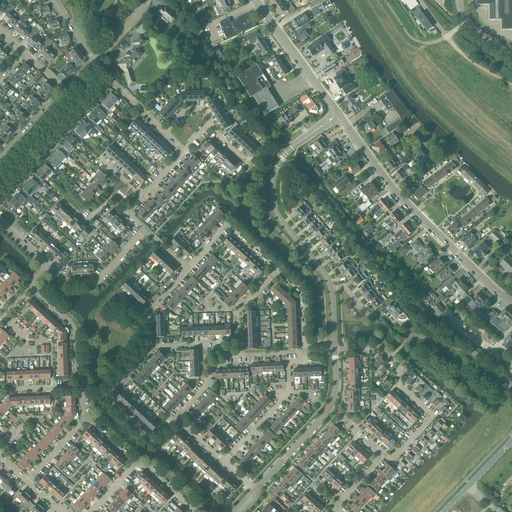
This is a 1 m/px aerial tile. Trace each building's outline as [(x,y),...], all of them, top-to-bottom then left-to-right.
[(212,0),(214,2),(217,0),(219,5),(215,7),(214,9),(218,16),(226,12),(226,13),(228,12),(228,11),(231,10),(230,7),(232,6),(229,0),(212,0)] [(323,8),(331,4),(329,0),(318,0),(309,5),(315,16),(321,13),(318,7),(322,5),(323,8)] [(511,0),(476,0),(476,5),(489,5),(489,20),(501,20),(501,30),(511,29),(511,0)] [(277,10),(283,5),(280,1),(273,5),(277,10)] [(0,4),(0,14),(1,13),(3,14),(12,5),(9,3),(6,7),(2,3),(0,4)] [(41,16),(50,13),(47,5),(42,7),(41,4),(34,7),(35,10),(39,8),(41,16)] [(7,23),(12,18),(8,14),(14,7),(12,5),(3,14),(5,16),(3,19),(7,23)] [(283,5),(277,10),(280,15),(287,10),(283,5)] [(159,12),(163,15),(161,18),(167,23),(169,21),(172,23),(177,18),(166,8),(164,10),(162,9),(159,12)] [(414,11),(412,12),(416,17),(427,31),(432,28),(422,13),(418,16),(414,11)] [(227,39),(256,26),(250,13),(236,19),(237,20),(231,23),(229,18),(219,23),(227,39)] [(289,26),(289,27),(293,32),(310,22),(304,13),(291,21),(292,23),(291,24),(290,24),(290,25),(289,25),(289,26)] [(15,15),(12,18),(7,23),(12,27),(18,20),(20,22),(24,17),(22,15),(18,19),(16,18),(17,17),(15,15)] [(24,17),(20,22),(22,24),(21,25),(20,25),(15,30),(20,35),(27,27),(23,23),(27,19),(24,17)] [(52,31),(60,28),(57,20),(52,22),(51,19),(45,21),(47,24),(49,23),(52,31)] [(306,31),(311,28),(308,23),(299,29),(301,32),(296,35),(300,41),(309,36),(306,31)] [(31,31),(27,27),(20,35),(24,39),(29,33),(31,35),(37,29),(35,27),(31,31)] [(32,46),(39,39),(35,36),(39,31),(37,29),(31,35),(33,37),(28,42),(32,46)] [(260,38),(261,37),(257,31),(248,37),(252,43),(255,41),(257,44),(262,40),(260,38)] [(59,37),(62,45),(70,42),(67,34),(62,36),(61,33),(52,37),(53,40),(59,37)] [(132,77),(131,73),(129,67),(133,63),(133,64),(137,60),(136,59),(142,53),(138,49),(146,41),(140,36),(134,43),(136,45),(133,48),(134,49),(130,54),(129,53),(126,57),(122,62),(121,61),(118,64),(125,71),(129,84),(132,83),(131,77),(132,77)] [(329,43),(324,36),(308,48),(313,55),(318,52),(319,52),(323,49),(322,49),(324,47),(330,55),(335,52),(329,43)] [(41,50),(50,41),(47,39),(43,43),(39,39),(32,46),(37,51),(39,48),(41,50)] [(262,54),(270,49),(267,44),(266,42),(264,39),(262,40),(257,44),(256,44),(260,49),(255,52),(258,56),(262,53),(262,54)] [(50,41),(41,50),(43,52),(41,54),(45,58),(50,53),(46,49),(52,43),(50,41)] [(0,62),(3,64),(7,59),(5,57),(10,52),(5,48),(1,53),(0,54),(0,62)] [(69,63),(60,72),(66,78),(75,69),(74,68),(81,60),(80,60),(83,58),(76,48),(69,53),(73,58),(69,63)] [(50,53),(45,58),(50,62),(55,57),(50,53)] [(272,69),(275,67),(282,63),(278,57),(272,61),(274,64),(270,66),(268,67),(270,70),(272,69)] [(342,59),(323,70),(324,72),(325,72),(325,73),(328,71),(328,72),(344,63),(342,59)] [(282,63),(275,67),(278,72),(285,68),(282,63)] [(21,68),(26,73),(30,68),(25,64),(21,68)] [(250,69),(238,76),(251,98),(253,96),(265,115),(278,107),(270,92),(271,92),(270,90),(269,91),(267,89),(271,87),(257,64),(250,69)] [(26,73),(21,68),(17,72),(22,77),(26,73)] [(278,72),(276,73),(274,75),(275,77),(277,76),(277,75),(280,74),(282,77),(288,73),(285,68),(278,72)] [(336,75),(333,77),(336,82),(346,77),(343,73),(345,72),(343,68),(335,72),(336,75)] [(10,73),(13,76),(13,77),(18,81),(22,77),(17,72),(14,69),(10,73)] [(18,81),(13,77),(9,81),(14,86),(18,81)] [(336,82),(335,83),(338,88),(342,86),(343,88),(345,93),(354,88),(351,83),(350,84),(346,77),(336,82)] [(41,87),(48,94),(52,89),(45,83),(41,87)] [(2,88),(7,93),(11,89),(6,84),(2,88)] [(48,94),(41,87),(36,92),(33,90),(31,92),(37,97),(38,95),(43,99),(48,94)] [(26,91),(29,94),(32,97),(28,101),(35,108),(39,103),(35,99),(37,97),(31,92),(28,89),(26,91)] [(403,121),(411,116),(392,90),(380,99),(388,110),(393,107),(403,121)] [(106,98),(113,105),(117,100),(119,102),(121,100),(114,93),(112,95),(110,94),(106,98)] [(310,109),(318,111),(319,110),(319,109),(319,108),(318,108),(318,107),(318,106),(317,106),(316,105),(315,105),(313,102),(314,102),(312,99),(310,100),(309,98),(307,94),(300,99),(303,103),(303,102),(304,104),(305,103),(310,110),(310,109)] [(344,100),(353,113),(354,114),(366,106),(365,105),(372,100),(370,97),(360,104),(358,102),(356,104),(353,99),(355,98),(353,94),(344,100)] [(100,106),(108,114),(110,115),(112,113),(109,110),(113,105),(106,98),(101,103),(102,104),(100,106)] [(171,102),(177,108),(181,104),(174,98),(171,102)] [(210,107),(217,102),(215,98),(207,102),(210,107)] [(23,103),(21,105),(20,104),(18,106),(24,111),(25,109),(30,113),(35,108),(28,101),(25,105),(23,103)] [(177,108),(171,102),(167,106),(173,112),(177,108)] [(217,102),(210,107),(213,112),(220,107),(217,102)] [(289,124),(290,124),(291,124),(292,123),(293,122),(293,121),(292,118),(302,110),(298,105),(288,112),(288,111),(281,116),(284,121),(286,120),(289,124)] [(24,111),(18,106),(16,108),(19,111),(14,116),(22,122),(26,118),(21,113),(24,111)] [(108,114),(100,106),(98,109),(97,108),(93,113),(100,119),(104,115),(106,116),(108,114)] [(173,112),(167,106),(163,110),(170,115),(173,112)] [(220,107),(213,112),(216,116),(223,111),(220,107)] [(160,114),(166,119),(170,115),(163,110),(160,114)] [(223,111),(216,116),(219,121),(226,116),(223,111)] [(100,119),(93,113),(88,117),(89,118),(87,120),(99,132),(100,133),(102,131),(95,124),(100,119)] [(5,120),(10,125),(12,123),(17,128),(22,122),(14,116),(10,121),(7,118),(5,120)] [(226,116),(219,121),(222,125),(229,120),(226,116)] [(368,133),(376,127),(368,116),(363,119),(365,122),(368,120),(369,123),(364,127),(368,133)] [(131,131),(139,123),(135,119),(129,125),(131,128),(129,130),(131,131)] [(404,125),(400,119),(385,128),(389,134),(404,125)] [(10,125),(5,120),(3,123),(5,125),(1,130),(8,137),(13,132),(8,128),(10,125)] [(87,133),(87,134),(89,135),(93,131),(97,134),(99,132),(87,120),(85,123),(84,122),(80,127),(87,133)] [(229,120),(222,125),(224,130),(232,125),(229,120)] [(139,123),(131,131),(133,133),(135,131),(137,133),(143,126),(139,123)] [(143,126),(137,133),(139,135),(137,137),(139,139),(147,130),(143,126)] [(74,135),(82,142),(84,140),(82,139),(87,134),(87,133),(80,127),(75,132),(76,133),(74,135)] [(233,137),(238,131),(234,127),(228,134),(233,137)] [(8,137),(1,130),(0,131),(0,138),(4,142),(8,137)] [(147,130),(139,139),(141,140),(143,138),(145,140),(151,134),(147,130)] [(238,131),(233,137),(237,141),(242,135),(238,131)] [(391,147),(399,141),(393,133),(381,143),(380,141),(372,147),(379,155),(380,155),(386,151),(384,147),(389,144),(391,147)] [(423,133),(416,138),(420,142),(426,137),(423,133)] [(145,144),(146,145),(147,146),(155,137),(151,134),(145,140),(147,142),(145,144)] [(84,145),(82,142),(74,135),(72,137),(71,137),(66,141),(74,148),(78,143),(82,147),(84,145)] [(242,135),(237,141),(241,145),(246,139),(242,135)] [(317,148),(325,142),(322,139),(324,138),(322,135),(310,145),(311,146),(313,144),(317,148)] [(155,137),(147,146),(149,148),(151,145),(153,147),(159,141),(155,137)] [(205,151),(207,149),(213,143),(213,142),(214,141),(213,140),(212,141),(209,139),(201,148),(205,151)] [(246,139),(241,145),(245,149),(250,142),(246,139)] [(331,147),(337,142),(335,140),(327,146),(325,142),(317,148),(320,153),(318,154),(320,155),(326,151),(331,147)] [(74,148),(66,141),(62,146),(63,147),(61,149),(69,156),(71,154),(69,153),(74,148)] [(155,153),(163,145),(159,141),(153,147),(155,149),(153,152),(155,153)] [(211,153),(217,146),(215,144),(216,143),(214,141),(213,142),(213,143),(207,149),(211,153)] [(250,142),(245,149),(249,152),(254,146),(250,142)] [(331,155),(339,150),(337,147),(339,145),(337,142),(331,147),(326,151),(327,152),(328,151),(331,155)] [(109,155),(115,149),(111,145),(105,152),(109,155)] [(163,145),(155,153),(157,155),(159,153),(161,155),(167,148),(163,145)] [(420,160),(425,155),(417,145),(412,150),(420,160)] [(217,146),(211,153),(215,157),(221,150),(222,149),(220,147),(219,148),(217,146)] [(254,146),(249,152),(253,156),(258,150),(254,146)] [(163,161),(167,156),(171,152),(167,148),(161,155),(163,157),(161,159),(163,161)] [(75,162),(69,156),(61,149),(59,152),(58,151),(53,155),(60,162),(65,157),(73,165),(75,162)] [(119,153),(115,149),(109,155),(113,159),(119,153)] [(217,162),(219,160),(225,154),(221,150),(213,158),(217,162)] [(345,154),(343,151),(342,153),(339,150),(331,155),(334,160),(333,161),(334,162),(335,162),(336,164),(340,161),(339,159),(345,154)] [(119,153),(113,159),(117,163),(123,156),(119,153)] [(203,164),(194,155),(193,154),(192,156),(193,156),(190,159),(199,168),(203,164)] [(221,166),(223,164),(229,157),(225,154),(219,160),(217,162),(221,166)] [(48,163),(56,171),(61,175),(62,173),(58,169),(62,164),(60,162),(53,155),(49,161),(48,163)] [(123,156),(117,163),(121,166),(127,160),(123,156)] [(402,164),(410,159),(407,156),(400,161),(402,164)] [(227,168),(233,161),(229,157),(223,164),(227,168)] [(186,163),(196,172),(199,168),(190,159),(186,163)] [(127,160),(121,166),(125,170),(131,164),(127,160)] [(232,174),(236,170),(242,164),(238,160),(235,163),(233,161),(227,168),(225,170),(230,174),(232,174)] [(395,165),(398,163),(396,160),(393,162),(391,160),(385,164),(391,172),(397,167),(395,165)] [(447,165),(452,172),(457,168),(452,162),(447,165)] [(56,171),(48,163),(45,166),(44,165),(40,170),(47,176),(52,172),(58,178),(61,175),(56,171)] [(196,172),(186,163),(182,167),(184,169),(185,169),(190,173),(192,175),(196,172)] [(354,173),(360,169),(359,168),(360,168),(359,166),(358,167),(356,164),(355,164),(354,163),(349,167),(352,170),(351,171),(353,174),(354,173)] [(135,167),(131,164),(125,170),(129,174),(135,167)] [(442,169),(447,175),(452,172),(447,165),(442,169)] [(399,182),(406,176),(410,173),(411,171),(409,170),(408,170),(405,166),(394,175),(399,182)] [(462,175),(467,170),(462,166),(458,170),(462,175)] [(135,167),(129,174),(133,177),(139,171),(135,167)] [(317,167),(313,170),(319,177),(323,174),(317,167)] [(185,169),(184,169),(181,173),(188,179),(192,175),(190,173),(185,169)] [(437,172),(442,178),(447,175),(442,169),(437,172)] [(34,177),(48,190),(49,187),(43,181),(47,176),(40,170),(35,175),(36,175),(34,177)] [(467,170),(462,175),(480,192),(485,187),(467,170)] [(137,181),(143,175),(139,171),(133,177),(137,181)] [(108,178),(101,172),(98,176),(106,183),(107,182),(106,181),(108,178)] [(432,176),(437,182),(442,178),(437,172),(432,176)] [(188,179),(181,173),(179,174),(177,177),(184,183),(188,179)] [(106,183),(98,176),(96,174),(92,178),(101,186),(103,184),(104,185),(106,183)] [(143,175),(137,181),(141,185),(147,178),(143,175)] [(340,195),(352,186),(345,176),(333,184),(340,195)] [(427,179),(432,185),(437,182),(432,176),(427,179)] [(31,179),(27,184),(34,191),(36,192),(40,187),(45,192),(48,190),(34,177),(32,180),(31,179)] [(184,183),(177,177),(173,181),(180,187),(184,183)] [(99,189),(101,186),(92,178),(89,182),(90,184),(98,191),(100,190),(99,189)] [(432,185),(427,179),(422,183),(427,189),(432,185)] [(180,187),(173,181),(170,185),(177,191),(180,187)] [(365,195),(374,188),(374,187),(374,186),(373,184),(372,184),(371,184),(371,183),(364,188),(364,187),(363,187),(359,191),(356,188),(350,193),(354,197),(359,193),(360,193),(361,193),(362,192),(365,195)] [(30,195),(34,191),(27,184),(22,189),(23,190),(21,192),(34,204),(36,202),(30,195)] [(87,188),(93,194),(96,192),(97,193),(98,191),(90,184),(87,188)] [(178,193),(177,191),(170,185),(166,189),(173,195),(174,197),(178,193)] [(418,190),(423,196),(427,192),(422,186),(418,190)] [(485,187),(480,192),(484,196),(489,191),(485,187)] [(93,194),(87,188),(83,192),(90,198),(91,199),(92,197),(91,197),(93,194)] [(374,188),(365,195),(367,198),(366,199),(365,200),(366,202),(371,199),(371,198),(371,197),(378,192),(377,191),(378,190),(376,188),(375,188),(374,188)] [(162,192),(169,199),(173,195),(166,189),(162,192)] [(423,196),(418,190),(417,190),(412,194),(418,200),(423,196)] [(34,204),(21,192),(19,194),(18,193),(14,198),(21,205),(25,200),(32,206),(34,204)] [(79,196),(86,202),(90,198),(83,192),(79,196)] [(169,199),(162,192),(159,196),(166,203),(169,199)] [(160,205),(162,208),(164,209),(168,205),(166,203),(159,196),(155,200),(160,205)] [(6,208),(17,218),(19,216),(14,212),(21,205),(14,198),(9,203),(10,204),(6,208)] [(482,202),(487,207),(491,203),(486,198),(482,202)] [(155,200),(154,199),(150,203),(156,209),(159,211),(162,208),(160,205),(155,200)] [(378,211),(387,203),(383,199),(378,204),(381,207),(380,208),(379,208),(378,210),(378,211)] [(296,211),(301,218),(305,215),(310,211),(311,210),(304,201),(298,205),(300,208),(296,211)] [(477,206),(482,211),(487,207),(482,202),(477,206)] [(56,213),(62,207),(63,206),(61,204),(60,205),(58,203),(52,210),(56,213)] [(156,209),(150,203),(146,207),(153,213),(156,209)] [(362,212),(368,208),(364,203),(358,208),(362,212)] [(378,211),(374,214),(377,218),(382,213),(384,211),(385,213),(391,208),(387,203),(378,211)] [(221,218),(222,217),(225,214),(221,211),(222,209),(219,206),(218,205),(217,205),(216,206),(215,207),(215,208),(213,211),(214,212),(221,218)] [(473,209),(478,215),(482,211),(477,206),(473,209)] [(60,217),(66,210),(62,207),(56,213),(60,217)] [(153,213),(146,207),(142,211),(149,217),(153,213)] [(468,213),(473,219),(478,215),(473,209),(468,213)] [(64,221),(70,214),(71,213),(69,212),(68,213),(66,210),(60,217),(64,221)] [(138,215),(145,221),(148,223),(151,219),(149,217),(142,211),(141,210),(140,212),(141,213),(138,215)] [(108,221),(115,215),(110,211),(104,218),(108,221)] [(312,221),(314,219),(310,215),(312,213),(310,211),(305,215),(307,217),(303,221),(307,226),(312,221)] [(387,225),(398,216),(394,211),(388,216),(389,218),(385,222),(387,225)] [(220,220),(221,221),(222,219),(221,218),(214,212),(211,216),(217,222),(220,220)] [(464,217),(469,223),(473,219),(468,213),(464,217)] [(68,224),(74,218),(70,214),(64,221),(68,224)] [(359,214),(354,218),(360,225),(365,220),(359,214)] [(112,225),(119,218),(115,215),(108,221),(112,225)] [(214,226),(215,225),(217,222),(211,216),(207,220),(214,226)] [(398,216),(387,225),(390,228),(395,224),(396,225),(402,220),(398,216)] [(314,219),(312,221),(314,224),(309,228),(313,232),(318,228),(321,226),(317,222),(319,220),(317,217),(314,219)] [(469,223),(464,217),(459,221),(464,227),(469,223)] [(71,228),(78,221),(74,218),(68,224),(71,228)] [(119,218),(112,225),(116,229),(122,222),(119,218)] [(76,232),(82,225),(79,223),(80,222),(79,220),(78,221),(71,228),(76,232)] [(212,228),(213,229),(215,227),(214,226),(207,220),(203,224),(210,230),(212,228)] [(456,231),(457,231),(461,227),(456,221),(451,225),(456,231)] [(120,232),(126,226),(122,222),(116,229),(120,232)] [(407,223),(406,223),(400,228),(401,230),(394,236),(396,239),(409,227),(408,225),(408,224),(407,223)] [(209,234),(208,233),(210,230),(203,224),(200,228),(207,235),(209,234)] [(326,228),(325,227),(323,224),(321,226),(318,228),(320,231),(315,235),(319,239),(326,233),(324,230),(326,228)] [(78,237),(80,235),(86,229),(87,228),(85,226),(84,227),(82,225),(76,232),(74,234),(78,237)] [(456,231),(451,225),(447,230),(453,236),(457,232),(457,231),(456,231)] [(29,235),(33,238),(40,230),(41,230),(36,226),(29,235)] [(126,226),(120,232),(124,236),(130,229),(126,226)] [(372,227),(365,232),(368,235),(374,230),(372,227)] [(409,227),(396,239),(387,247),(392,253),(401,245),(399,242),(407,236),(413,231),(409,227)] [(205,236),(206,237),(207,235),(200,228),(196,232),(203,239),(205,236)] [(86,229),(80,235),(83,239),(90,232),(86,229)] [(44,233),(41,230),(40,230),(33,238),(37,242),(44,234),(44,233)] [(172,239),(174,240),(172,242),(176,246),(182,239),(180,237),(183,234),(180,230),(172,239)] [(504,241),(501,238),(502,237),(495,231),(489,236),(496,243),(497,242),(500,245),(504,241)] [(381,241),(388,235),(386,232),(379,238),(381,241)] [(474,236),(477,234),(477,233),(473,235),(469,232),(465,236),(465,237),(462,241),(464,243),(466,245),(473,237),(474,236)] [(41,246),(48,237),(44,233),(44,234),(37,242),(41,246)] [(330,245),(333,242),(329,238),(332,235),(330,233),(325,238),(326,240),(322,244),(325,249),(330,245)] [(388,235),(381,241),(383,244),(393,236),(390,233),(388,235)] [(481,241),(478,239),(479,237),(479,235),(477,234),(474,236),(473,237),(466,245),(465,246),(469,250),(473,246),(473,245),(474,243),(477,246),(481,241)] [(45,249),(52,241),(48,237),(41,246),(45,249)] [(182,239),(176,246),(175,247),(176,248),(177,247),(180,250),(186,243),(188,241),(184,237),(182,239)] [(223,243),(227,247),(233,240),(229,237),(223,243)] [(233,240),(227,247),(231,250),(237,244),(233,240)] [(336,252),(339,249),(335,245),(338,242),(336,240),(333,242),(330,245),(332,247),(328,251),(331,256),(336,252)] [(52,241),(45,249),(48,253),(54,246),(55,247),(57,244),(52,241)] [(107,245),(114,251),(117,247),(111,241),(107,245)] [(424,262),(433,254),(430,251),(430,250),(426,245),(423,249),(420,246),(421,245),(417,241),(414,243),(411,245),(414,250),(415,249),(419,253),(417,255),(424,262)] [(488,253),(486,252),(489,249),(482,242),(473,252),(479,259),(481,257),(483,259),(488,253)] [(114,251),(107,245),(105,243),(102,247),(110,255),(114,251)] [(180,250),(183,253),(190,247),(186,243),(180,250)] [(237,244),(231,250),(235,254),(241,247),(237,244)] [(406,244),(398,250),(403,256),(410,249),(406,244)] [(58,250),(55,247),(54,246),(48,253),(52,256),(58,250)] [(110,255),(102,247),(98,251),(100,253),(106,259),(110,255)] [(188,257),(191,253),(194,250),(190,247),(183,253),(182,254),(184,256),(185,255),(188,257)] [(241,247),(235,254),(239,257),(245,251),(241,247)] [(339,249),(336,252),(338,254),(333,258),(337,263),(345,257),(341,252),(343,250),(341,248),(339,249)] [(58,250),(52,256),(56,260),(62,254),(58,250)] [(157,250),(151,256),(155,260),(161,254),(157,250)] [(64,251),(62,254),(56,260),(61,264),(68,255),(64,251)] [(245,251),(239,257),(243,261),(249,255),(245,251)] [(96,257),(102,263),(106,259),(100,253),(96,257)] [(159,264),(165,258),(161,254),(155,260),(159,264)] [(208,259),(214,264),(218,260),(212,255),(208,259)] [(249,255),(243,261),(247,265),(253,258),(249,255)] [(163,267),(168,262),(165,258),(159,264),(163,267)] [(253,258),(247,265),(251,268),(257,262),(253,258)] [(348,269),(350,267),(346,262),(349,260),(347,258),(342,262),(344,264),(339,268),(343,273),(348,269)] [(491,268),(497,262),(493,258),(487,263),(491,268)] [(511,274),(511,263),(511,264),(505,258),(500,264),(504,269),(505,269),(508,272),(509,271),(511,274)] [(214,264),(208,259),(205,263),(211,268),(214,264)] [(435,273),(444,265),(439,259),(435,263),(433,261),(426,267),(428,270),(431,268),(435,273)] [(93,273),(93,269),(95,269),(95,261),(87,261),(88,273),(93,273)] [(70,270),(71,270),(71,274),(77,274),(77,267),(76,265),(71,265),(71,264),(69,262),(66,266),(70,270)] [(167,271),(172,265),(168,262),(163,267),(167,271)] [(255,272),(261,266),(257,262),(251,268),(255,272)] [(211,268),(205,263),(201,267),(207,272),(211,268)] [(171,275),(176,269),(172,265),(167,271),(171,275)] [(359,272),(355,268),(353,265),(350,267),(348,269),(350,271),(345,275),(349,280),(356,274),(359,272)] [(255,272),(259,276),(265,270),(261,266),(255,272)] [(207,272),(201,267),(198,271),(203,276),(207,272)] [(362,269),(359,272),(356,274),(358,276),(353,280),(357,285),(367,276),(364,272),(367,269),(364,267),(362,269)] [(449,276),(453,272),(448,267),(439,275),(444,280),(440,283),(443,285),(451,278),(449,276)] [(203,276),(198,271),(194,275),(200,280),(203,276)] [(13,272),(9,276),(16,282),(17,280),(19,278),(13,272)] [(403,277),(407,281),(412,277),(408,273),(403,277)] [(9,276),(6,280),(12,286),(16,282),(9,276)] [(189,281),(194,286),(198,282),(192,276),(189,281)] [(373,286),(371,284),(372,284),(369,280),(371,278),(369,276),(365,279),(366,280),(363,283),(364,286),(359,290),(363,294),(368,290),(371,288),(373,286)] [(450,291),(452,290),(454,288),(456,291),(464,284),(459,279),(456,282),(454,279),(446,286),(450,291)] [(6,280),(2,284),(8,290),(12,286),(6,280)] [(128,281),(123,287),(127,290),(132,284),(128,281)] [(194,286),(189,281),(185,284),(191,290),(194,286)] [(239,287),(245,292),(248,288),(242,283),(239,287)] [(277,285),(271,291),(287,306),(289,350),(297,349),(297,350),(299,350),(299,346),(297,346),(295,302),(279,287),(280,286),(277,283),(276,285),(277,285)] [(2,284),(0,286),(0,289),(5,294),(8,290),(2,284)] [(132,284),(127,290),(131,294),(136,288),(132,284)] [(191,290),(185,284),(181,288),(187,294),(191,290)] [(464,284),(456,291),(459,294),(457,295),(459,298),(457,299),(459,302),(467,295),(465,293),(468,290),(464,284)] [(376,285),(373,287),(373,286),(371,288),(368,290),(370,292),(365,297),(369,301),(374,297),(377,295),(380,292),(378,290),(377,291),(376,289),(378,287),(376,285)] [(245,292),(239,287),(235,291),(241,296),(245,292)] [(136,288),(131,294),(135,298),(140,292),(136,288)] [(187,294),(181,288),(178,292),(183,298),(187,294)] [(241,296),(235,291),(231,294),(237,300),(241,296)] [(381,291),(380,292),(377,295),(374,297),(376,300),(371,304),(375,308),(385,300),(381,295),(383,294),(381,291)] [(140,292),(135,298),(139,301),(144,295),(140,292)] [(183,298),(178,292),(174,296),(180,302),(183,298)] [(481,305),(486,300),(479,293),(474,298),(476,300),(474,302),(468,296),(460,304),(469,313),(480,303),(481,305)] [(237,300),(231,294),(228,298),(233,304),(237,300)] [(427,306),(436,298),(432,294),(423,302),(427,306)] [(143,305),(148,299),(144,295),(139,301),(143,305)] [(180,302),(174,296),(170,300),(176,306),(180,302)] [(224,302),(230,308),(233,304),(228,298),(224,302)] [(31,299),(25,305),(29,309),(35,303),(31,299)] [(178,308),(176,306),(170,300),(166,304),(175,312),(178,308)] [(35,303),(29,309),(33,313),(39,307),(35,303)] [(398,307),(395,304),(393,305),(391,303),(386,307),(396,319),(399,316),(399,317),(401,318),(403,318),(405,318),(407,316),(403,312),(403,313),(402,312),(398,307)] [(439,316),(444,311),(438,304),(433,308),(439,316)] [(39,307),(33,313),(37,316),(43,310),(39,307)] [(491,323),(503,333),(509,327),(510,327),(511,324),(511,318),(511,317),(511,316),(510,315),(504,309),(499,315),(498,315),(493,311),(492,313),(491,313),(489,313),(487,317),(487,318),(487,319),(487,320),(491,323)] [(43,310),(37,316),(41,320),(47,314),(43,310)] [(161,312),(161,315),(156,315),(156,321),(164,321),(167,321),(167,315),(168,315),(167,311),(161,312)] [(47,314),(41,320),(45,324),(51,318),(47,314)] [(51,318),(45,324),(49,327),(54,321),(51,318)] [(54,321),(49,327),(53,331),(59,325),(54,321)] [(59,325),(53,331),(57,335),(57,341),(58,341),(65,340),(66,340),(65,333),(65,331),(64,329),(59,325)] [(1,332),(0,333),(0,335),(5,340),(9,336),(2,331),(1,332)] [(511,333),(511,335),(510,334),(503,343),(506,345),(505,347),(511,352),(511,333)] [(58,347),(55,348),(55,351),(58,350),(58,358),(55,358),(55,361),(58,361),(58,369),(55,369),(56,372),(59,372),(59,376),(67,376),(66,343),(65,343),(65,340),(58,341),(58,343),(57,343),(58,347)] [(493,365),(496,361),(478,348),(475,351),(493,365)] [(166,357),(160,352),(156,356),(162,361),(166,357)] [(377,353),(373,358),(377,361),(374,365),(378,369),(381,365),(382,365),(386,361),(384,359),(385,358),(383,357),(382,358),(377,353)] [(152,360),(158,365),(162,361),(156,356),(152,360)] [(498,369),(507,361),(505,358),(495,366),(498,369)] [(148,364),(155,369),(158,365),(152,360),(148,364)] [(145,368),(151,373),(155,369),(148,364),(145,368)] [(381,365),(378,369),(374,373),(378,376),(381,379),(382,380),(386,376),(390,372),(388,371),(389,369),(387,368),(386,369),(382,365),(381,365)] [(141,372),(147,377),(151,373),(145,368),(141,372)] [(137,376),(144,381),(147,377),(141,372),(137,376)] [(413,372),(406,380),(407,382),(406,383),(408,385),(409,383),(413,388),(417,383),(414,380),(417,376),(413,372)] [(134,380),(137,383),(140,385),(144,381),(137,376),(134,380)] [(386,376),(382,380),(386,383),(382,387),(387,391),(394,383),(392,382),(393,381),(392,379),(391,380),(386,376)] [(417,383),(413,388),(415,389),(414,390),(415,392),(417,391),(421,395),(425,391),(425,390),(421,387),(425,383),(420,379),(417,383)] [(182,388),(188,393),(192,389),(186,384),(182,388)] [(433,398),(429,395),(433,391),(428,387),(425,390),(425,391),(421,395),(423,396),(422,398),(423,399),(425,398),(429,402),(430,401),(433,398)] [(179,392),(185,397),(188,393),(182,388),(179,392)] [(218,396),(212,391),(208,395),(214,400),(218,396)] [(392,391),(386,398),(389,401),(396,395),(392,391)] [(123,392),(117,398),(121,402),(127,396),(123,392)] [(175,396),(181,401),(185,397),(179,392),(175,396)] [(430,401),(431,402),(431,403),(432,405),(433,404),(438,408),(442,404),(438,401),(442,397),(437,393),(433,398),(430,401)] [(214,400),(208,395),(204,399),(210,404),(214,400)] [(271,401),(265,395),(261,399),(267,405),(271,401)] [(396,395),(389,401),(393,405),(400,398),(396,395)] [(127,396),(121,402),(125,405),(131,399),(127,396)] [(175,396),(171,399),(177,405),(181,401),(175,396)] [(306,402),(303,399),(300,396),(296,401),(302,406),(306,402)] [(10,398),(7,398),(11,406),(16,406),(16,403),(16,397),(10,398)] [(6,399),(1,404),(8,410),(11,406),(7,398),(6,399)] [(397,409),(404,402),(400,398),(393,405),(397,409)] [(131,399),(125,405),(129,409),(135,403),(131,399)] [(168,403),(174,409),(177,405),(171,399),(168,403)] [(210,404),(204,399),(201,403),(207,408),(210,404)] [(267,405),(261,399),(257,403),(263,409),(267,405)] [(442,404),(438,408),(439,409),(438,411),(440,412),(441,411),(446,416),(450,412),(446,408),(450,404),(445,400),(442,404)] [(302,406),(296,401),(292,404),(298,410),(302,406)] [(401,412),(408,406),(404,402),(397,409),(401,412)] [(135,403),(129,409),(133,413),(139,407),(135,403)] [(174,409),(168,403),(164,408),(170,413),(174,409)] [(207,408),(201,403),(197,407),(203,412),(207,408)] [(263,409),(257,403),(253,407),(259,413),(263,409)] [(298,410),(292,404),(289,408),(294,414),(298,410)] [(74,406),(66,407),(66,413),(75,416),(75,414),(74,406)] [(405,416),(411,409),(408,406),(401,412),(405,416)] [(139,407),(133,413),(137,416),(143,410),(142,410),(139,407)] [(203,412),(197,407),(193,411),(199,416),(203,412)] [(259,413),(253,407),(250,411),(256,417),(259,413)] [(141,420),(148,412),(144,408),(142,410),(143,410),(137,416),(141,420)] [(294,414),(289,408),(285,412),(291,418),(294,414)] [(405,418),(408,421),(416,413),(411,409),(405,416),(406,416),(405,418)] [(190,415),(196,420),(199,416),(193,411),(190,415)] [(256,417),(250,411),(246,415),(252,421),(256,417)] [(148,412),(141,420),(145,424),(151,417),(150,417),(152,415),(148,412)] [(291,418),(285,412),(281,416),(287,422),(291,418)] [(412,425),(422,414),(421,412),(418,415),(416,413),(408,421),(412,425)] [(66,413),(63,416),(69,422),(73,417),(75,416),(66,413)] [(370,414),(362,423),(366,427),(372,420),(372,421),(374,418),(370,414)] [(252,421),(246,415),(242,419),(248,425),(252,421)] [(63,416),(59,421),(65,426),(69,422),(63,416)] [(287,422),(281,416),(277,420),(283,426),(287,422)] [(151,417),(145,424),(149,427),(154,421),(151,417)] [(438,421),(434,426),(438,430),(438,429),(442,426),(446,430),(450,425),(442,418),(440,420),(439,418),(437,420),(438,421)] [(248,425),(242,419),(239,423),(245,429),(248,425)] [(283,426),(277,420),(274,424),(280,430),(283,426)] [(370,431),(376,424),(372,421),(372,420),(366,427),(370,431)] [(55,425),(61,430),(65,426),(59,421),(55,425)] [(153,431),(159,425),(154,421),(149,427),(153,431)] [(206,422),(202,426),(207,431),(211,427),(209,425),(206,422)] [(235,427),(241,433),(245,429),(239,423),(235,427)] [(280,430),(274,424),(270,428),(276,434),(280,430)] [(376,424),(370,431),(374,434),(380,428),(376,424)] [(51,429),(57,434),(61,430),(55,425),(51,429)] [(342,433),(334,425),(330,429),(337,435),(339,433),(341,435),(342,433)] [(378,438),(386,429),(382,425),(380,428),(374,434),(378,438)] [(431,429),(427,434),(431,438),(431,437),(434,434),(438,438),(442,433),(438,429),(438,430),(434,426),(433,427),(432,426),(430,428),(431,429)] [(48,433),(54,438),(57,434),(51,429),(48,433)] [(88,429),(82,436),(81,437),(80,436),(76,441),(78,443),(82,438),(83,437),(86,440),(87,438),(92,433),(88,429)] [(213,429),(207,434),(211,438),(217,432),(213,429)] [(326,433),(335,441),(339,437),(337,435),(330,429),(326,433)] [(386,429),(378,438),(382,442),(388,435),(388,436),(391,433),(386,429)] [(265,434),(271,439),(274,435),(269,430),(265,434)] [(178,432),(172,439),(176,443),(182,436),(178,432)] [(215,442),(221,436),(217,432),(211,438),(215,442)] [(44,437),(50,442),(54,438),(48,433),(44,437)] [(90,443),(96,436),(92,433),(87,438),(86,440),(90,443)] [(335,441),(326,433),(323,437),(329,443),(331,445),(335,441)] [(271,439),(265,434),(261,438),(267,443),(271,439)] [(424,437),(419,442),(423,445),(424,445),(426,447),(429,444),(431,445),(435,441),(431,437),(431,438),(427,434),(425,435),(424,434),(423,436),(424,437)] [(390,437),(388,436),(388,435),(382,442),(386,445),(394,437),(392,435),(390,437)] [(96,436),(90,443),(94,447),(100,440),(96,436)] [(182,436),(176,443),(180,446),(186,440),(182,436)] [(219,445),(225,440),(221,436),(215,442),(219,445)] [(40,441),(46,446),(50,442),(44,437),(40,441)] [(319,441),(326,447),(327,448),(329,447),(327,445),(329,443),(323,437),(319,441)] [(390,449),(396,442),(394,440),(395,438),(394,437),(386,445),(390,449)] [(267,443),(261,438),(258,442),(263,447),(267,443)] [(98,450),(100,448),(104,444),(100,440),(94,447),(98,450)] [(181,452),(185,448),(190,443),(186,440),(180,446),(177,448),(181,452)] [(223,449),(229,443),(225,440),(219,445),(223,449)] [(37,445),(43,450),(46,446),(40,441),(37,445)] [(315,445),(319,448),(322,451),(324,452),(327,448),(326,447),(319,441),(315,445)] [(263,447),(258,442),(254,446),(260,451),(263,447)] [(352,452),(355,448),(360,443),(359,442),(356,444),(353,442),(352,443),(349,447),(346,451),(350,454),(352,452)] [(414,448),(412,450),(417,454),(417,453),(419,455),(422,451),(424,453),(428,449),(427,448),(426,447),(424,445),(423,445),(419,442),(418,443),(417,442),(415,444),(417,445),(414,448)] [(185,448),(181,452),(185,456),(186,454),(187,453),(188,454),(193,448),(194,447),(190,443),(185,448)] [(360,443),(355,448),(352,452),(356,456),(362,449),(360,447),(362,445),(360,443)] [(100,448),(98,450),(102,454),(108,447),(104,444),(100,448)] [(43,450),(37,445),(33,448),(38,454),(39,454),(43,450)] [(69,449),(76,456),(80,452),(73,445),(69,449)] [(322,451),(319,448),(315,445),(311,449),(318,455),(320,457),(324,453),(324,452),(322,451)] [(260,451),(254,446),(250,450),(256,455),(260,451)] [(106,458),(112,451),(108,447),(102,454),(106,458)] [(32,448),(28,452),(35,457),(38,454),(33,448),(32,448)] [(187,453),(186,454),(191,458),(197,452),(193,448),(188,454),(187,453)] [(76,456),(69,449),(65,453),(72,459),(71,459),(73,460),(76,456)] [(315,459),(318,455),(311,449),(308,453),(315,459)] [(362,449),(356,456),(360,460),(368,450),(367,449),(364,452),(362,449)] [(256,455),(250,450),(247,454),(253,459),(256,455)] [(364,464),(370,457),(368,455),(370,452),(368,450),(360,460),(364,464)] [(409,453),(405,458),(409,461),(410,461),(413,458),(417,461),(421,457),(419,455),(417,453),(417,454),(412,450),(411,451),(410,450),(408,452),(409,453)] [(112,451),(106,458),(110,461),(116,455),(112,451)] [(28,452),(25,456),(31,461),(33,459),(35,457),(28,452)] [(195,462),(201,455),(197,452),(191,458),(195,462)] [(72,459),(65,453),(62,457),(68,463),(71,459),(72,459)] [(317,461),(315,459),(308,453),(304,456),(313,465),(317,461)] [(253,459),(247,454),(243,458),(249,463),(253,459)] [(114,465),(120,458),(116,455),(110,461),(114,465)] [(199,466),(205,459),(201,455),(195,462),(199,466)] [(25,456),(21,460),(27,465),(29,464),(31,461),(25,456)] [(313,465),(304,456),(300,460),(309,469),(313,465)] [(58,461),(65,468),(69,464),(68,463),(62,457),(58,461)] [(120,458),(114,465),(118,469),(124,462),(120,458)] [(239,462),(245,467),(249,463),(243,458),(239,462)] [(402,461),(398,466),(401,469),(402,470),(406,466),(409,469),(413,465),(410,461),(409,461),(405,458),(404,459),(402,458),(401,460),(402,461)] [(203,469),(209,463),(205,459),(199,466),(203,469)] [(21,460),(17,464),(23,469),(26,467),(27,465),(21,460)] [(297,464),(306,473),(309,469),(300,460),(297,464)] [(54,465),(60,471),(61,472),(65,468),(58,461),(54,465)] [(385,462),(384,464),(387,466),(385,469),(394,477),(397,473),(398,472),(400,474),(402,472),(400,471),(397,468),(396,467),(394,470),(385,462)] [(207,473),(213,466),(209,463),(203,469),(207,473)] [(211,477),(217,470),(213,466),(207,473),(211,477)] [(327,480),(335,471),(331,467),(328,470),(323,475),(322,476),(327,480)] [(302,474),(295,468),(292,472),(300,480),(304,476),(302,474)] [(379,469),(378,470),(388,479),(387,479),(390,481),(394,477),(385,469),(382,471),(379,469)] [(215,481),(221,474),(217,470),(211,477),(215,481)] [(378,470),(377,471),(380,474),(377,477),(384,483),(387,479),(388,479),(378,470)] [(335,471),(327,480),(330,483),(338,475),(339,474),(335,471)] [(142,472),(135,479),(139,482),(146,475),(142,472)] [(300,480),(292,472),(288,476),(297,484),(300,480)] [(110,479),(104,474),(103,473),(99,477),(106,484),(110,479)] [(46,474),(39,482),(43,486),(49,480),(51,478),(46,474)] [(225,477),(221,474),(215,481),(219,484),(220,483),(225,477)] [(140,486),(141,484),(143,486),(150,479),(146,475),(139,482),(138,484),(140,486)] [(334,487),(342,479),(338,475),(330,483),(334,487)] [(220,483),(224,487),(230,480),(226,476),(225,477),(220,483)] [(297,484),(288,476),(284,480),(293,487),(293,488),(297,484)] [(372,476),(371,478),(380,487),(384,483),(377,477),(375,479),(372,476)] [(95,481),(102,488),(106,484),(99,477),(95,481)] [(339,491),(345,484),(346,485),(348,483),(343,478),(342,479),(334,487),(339,491)] [(371,478),(369,480),(372,482),(370,485),(376,491),(379,493),(382,488),(380,487),(371,478)] [(5,479),(0,483),(0,485),(3,488),(9,482),(5,479)] [(150,479),(143,486),(147,490),(154,483),(150,479)] [(49,480),(43,486),(47,489),(52,483),(49,480)] [(230,480),(224,487),(228,490),(234,484),(230,480)] [(281,484),(287,490),(289,491),(293,487),(284,480),(281,484)] [(102,488),(95,481),(91,485),(99,492),(102,488)] [(7,492),(13,486),(9,482),(3,488),(7,492)] [(54,482),(52,483),(47,489),(51,493),(58,486),(54,482)] [(154,483),(147,490),(151,493),(158,486),(154,483)] [(234,484),(228,490),(225,493),(230,496),(238,487),(234,484)] [(287,490),(281,484),(277,488),(284,494),(287,490)] [(99,492),(91,485),(88,489),(89,490),(95,495),(99,492)] [(13,486),(7,492),(11,496),(17,490),(13,486)] [(58,486),(51,493),(55,497),(62,489),(58,486)] [(158,486),(151,493),(155,497),(162,490),(158,486)] [(361,488),(371,497),(375,493),(368,487),(366,490),(363,487),(361,488)] [(132,494),(126,488),(122,492),(128,498),(128,497),(132,494)] [(284,494),(277,488),(273,492),(280,498),(284,494)] [(371,497),(361,488),(360,490),(363,493),(361,495),(367,501),(371,497)] [(59,501),(66,493),(62,489),(55,497),(59,501)] [(21,502),(28,495),(23,490),(19,495),(17,493),(12,498),(14,500),(17,497),(21,502)] [(86,494),(92,499),(95,495),(89,490),(86,494)] [(159,501),(166,494),(162,490),(155,497),(159,501)] [(80,497),(88,504),(92,499),(86,494),(84,492),(80,497)] [(118,496),(127,504),(128,505),(132,501),(128,497),(128,498),(122,492),(118,496)] [(305,504),(311,497),(307,493),(301,500),(305,504)] [(164,505),(170,498),(166,494),(159,501),(164,505)] [(25,511),(30,505),(28,503),(32,499),(28,495),(21,502),(26,506),(23,509),(25,511)] [(367,501),(361,495),(358,498),(355,495),(354,496),(364,505),(367,501)] [(127,504),(118,496),(115,500),(124,508),(127,504)] [(364,505),(354,496),(353,498),(356,501),(353,503),(360,509),(364,505)] [(77,501),(84,508),(88,504),(80,497),(77,501)] [(278,511),(272,506),(276,502),(282,509),(280,511),(284,511),(287,508),(275,497),(269,504),(261,511),(278,511)] [(309,507),(315,501),(311,497),(305,504),(309,507)] [(293,502),(288,498),(284,503),(288,507),(293,502)] [(111,504),(118,511),(119,511),(120,511),(124,508),(115,500),(111,504)] [(69,505),(76,511),(77,511),(79,510),(80,511),(84,508),(77,501),(73,504),(71,503),(69,505)] [(313,511),(319,504),(315,501),(309,507),(313,511)] [(30,505),(25,511),(26,511),(28,511),(30,510),(32,511),(36,511),(41,507),(36,503),(32,507),(30,505)] [(347,504),(348,505),(354,511),(359,511),(361,510),(360,509),(353,503),(351,505),(348,503),(347,504)]
